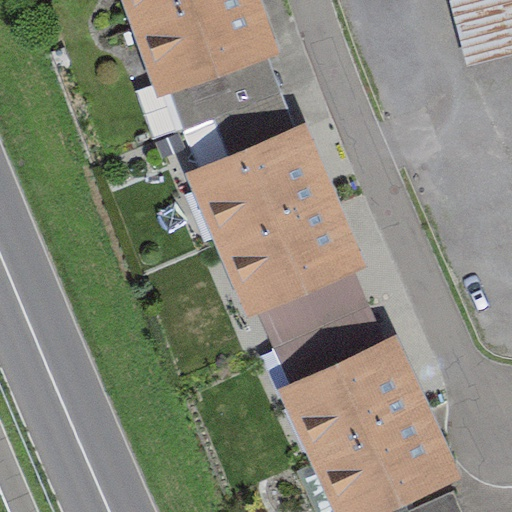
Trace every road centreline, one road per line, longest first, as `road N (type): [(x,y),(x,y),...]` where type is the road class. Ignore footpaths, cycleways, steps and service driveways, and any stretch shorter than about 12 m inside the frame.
road 1 (residential): [(309,0),(494,435)]
road 2 (primary): [(0,275),(100,511)]
